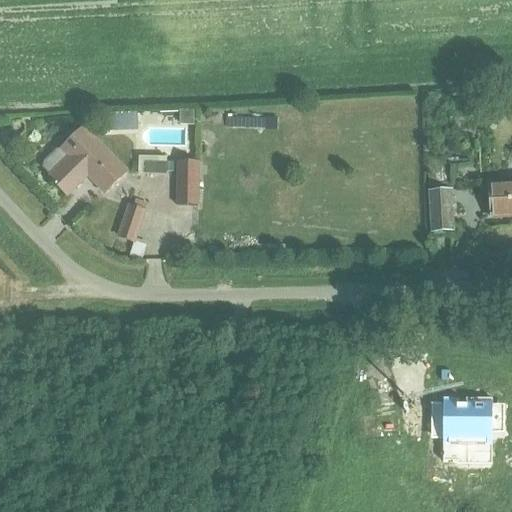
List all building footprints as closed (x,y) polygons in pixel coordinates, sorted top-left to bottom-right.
[(195,110),(181,110),(180,124),(195,124),(195,110)] [(108,116),(109,133),(137,132),(136,114),(108,116)] [(104,194),(126,173),(82,129),(61,150),(57,151),(43,163),(42,172),(67,197),(87,177),(104,194)] [(167,159),(139,158),(138,176),(167,177),(167,159)] [(198,162),(175,162),(175,206),(197,206),(198,162)] [(428,185),(431,233),(453,231),(450,184),(428,185)] [(511,185),(489,187),(491,219),(511,217),(511,185)] [(135,201),(133,209),(144,212),(147,205),(135,201)] [(133,209),(129,207),(119,238),(134,243),(144,212),(133,209)] [(135,241),(129,257),(142,261),(147,245),(135,241)] [(194,243),(181,244),(181,254),(195,254),(194,243)] [(443,405),(431,405),(431,434),(443,434),(443,441),(442,463),(457,463),(468,463),(468,456),(492,456),(492,434),(492,406),(492,400),(466,400),(466,406),(458,406),(458,400),(443,400),(443,405)]
